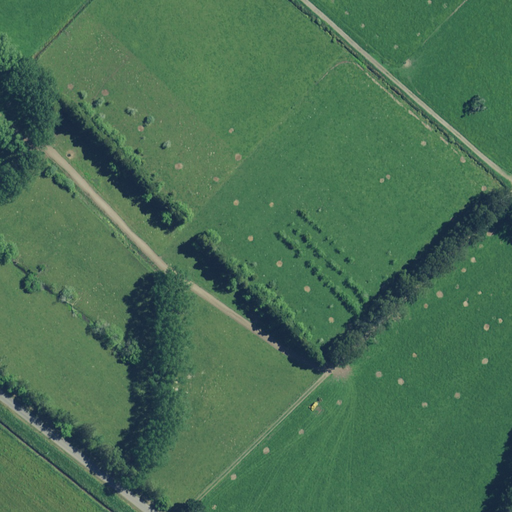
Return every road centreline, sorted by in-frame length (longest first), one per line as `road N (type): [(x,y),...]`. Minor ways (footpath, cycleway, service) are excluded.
road 1 (track): [(511,177),(303,0)]
road 2 (unclassified): [(150,511),(0,394)]
